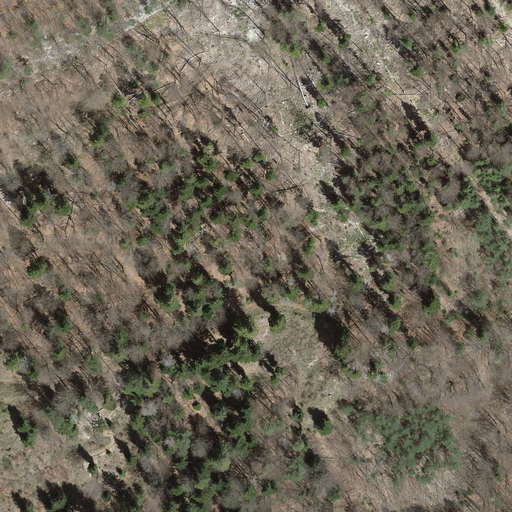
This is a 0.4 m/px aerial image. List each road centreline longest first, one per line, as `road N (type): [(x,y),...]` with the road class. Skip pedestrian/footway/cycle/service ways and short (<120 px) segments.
road 1 (track): [(0,381),(61,376),(256,308),(290,307),(383,329),(492,311)]
road 2 (track): [(0,238),(117,257),(138,274),(137,299),(81,370)]
